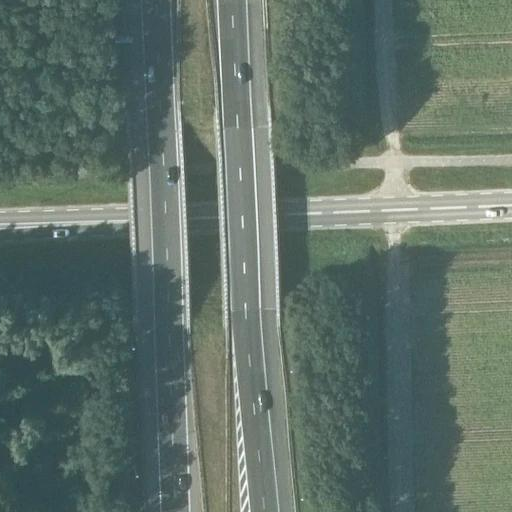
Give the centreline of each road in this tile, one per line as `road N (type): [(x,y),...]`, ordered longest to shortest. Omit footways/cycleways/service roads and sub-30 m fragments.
road 1 (motorway): [(263,511),(230,0)]
road 2 (motorway): [(154,0),(174,511)]
road 3 (tertiary): [(511,204),(120,222)]
road 4 (tertiary): [(0,236),(107,230),(120,222)]
road 5 (tertiary): [(120,222),(106,215),(0,218)]
